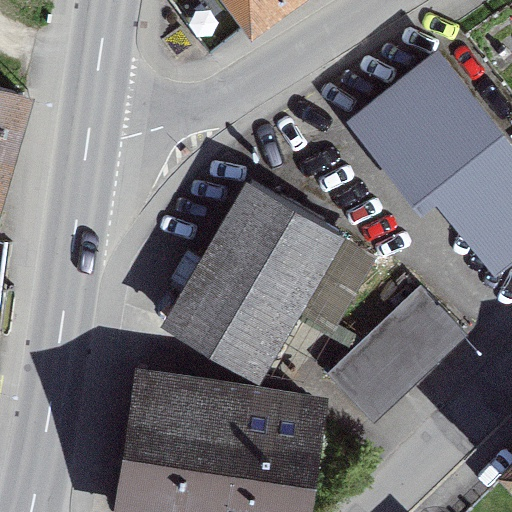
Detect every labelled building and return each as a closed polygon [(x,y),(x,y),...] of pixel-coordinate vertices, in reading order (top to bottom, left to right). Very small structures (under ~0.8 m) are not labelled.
[(238,0),(253,19),(278,0),(238,0)] [(507,253),(511,248),(511,146),(437,52),(358,114),(421,193),(444,174),(507,253)] [(0,171),(23,92),(0,85),(0,171)] [(252,179),(170,318),(257,368),(338,229),(252,179)] [(330,371),(371,415),(463,329),(422,285),(330,371)] [(296,511),(313,401),(147,376),(125,511),(296,511)]
